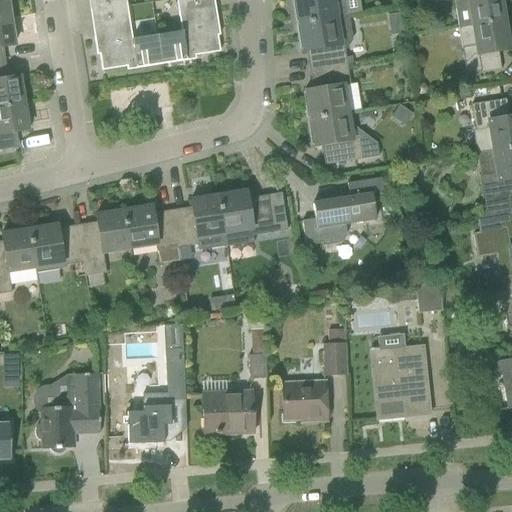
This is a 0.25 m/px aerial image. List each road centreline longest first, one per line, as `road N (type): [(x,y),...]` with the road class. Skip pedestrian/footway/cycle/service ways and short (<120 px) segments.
road 1 (unclassified): [(103,511),(511,460)]
road 2 (unclassified): [(79,170),(223,134),(246,116),(248,0)]
road 3 (residential): [(79,170),(52,0)]
